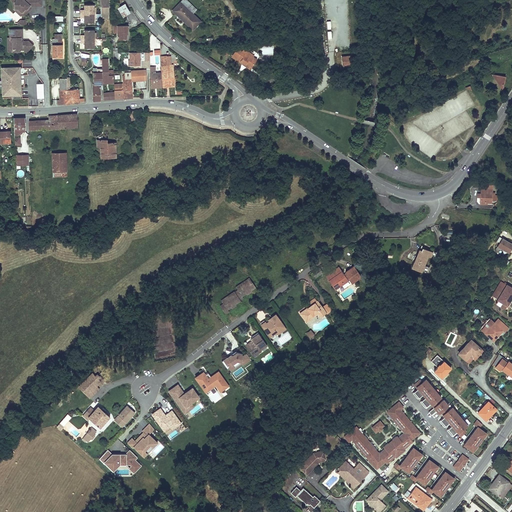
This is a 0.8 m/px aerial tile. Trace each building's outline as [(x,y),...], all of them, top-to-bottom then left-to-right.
[(9,0),(12,2),(13,8),(14,8),(17,8),(21,11),(21,15),(24,15),(27,11),(27,9),(26,8),(28,6),(29,7),(30,6),(37,5),(36,0),(9,0)] [(100,0),(100,14),(100,18),(108,18),(108,1),(107,0),(100,0)] [(193,29),(200,21),(181,2),(173,10),(193,29)] [(124,4),(117,8),(123,18),(130,13),(124,4)] [(93,8),(93,5),(84,5),(84,10),(80,10),(80,14),(80,18),(84,18),(84,23),(94,23),(94,20),(94,14),(93,8)] [(112,26),(112,33),(117,33),(118,40),(128,39),(127,26),(112,26)] [(9,29),(9,37),(11,37),(11,40),(12,41),(12,43),(12,51),(19,51),(19,48),(22,47),(26,51),(32,44),(27,40),(20,40),(20,37),(22,37),(21,28),(9,29)] [(94,34),(94,31),(84,31),(84,36),(81,36),(81,40),(81,44),(85,44),(85,49),(94,49),(94,46),(94,40),(94,34)] [(52,39),(52,54),(56,55),(56,57),(61,57),(61,34),(55,34),(55,39),(52,39)] [(241,60),(251,67),(257,59),(253,57),(246,52),(247,51),(244,48),(242,51),(237,48),(232,56),(240,62),(241,60)] [(128,65),(141,65),(141,51),(128,51),(128,65)] [(141,63),(151,63),(151,51),(141,51),(141,63)] [(160,57),(161,67),(161,73),(163,87),(174,86),(173,65),(171,65),(167,66),(166,56),(160,57)] [(343,65),(351,64),(351,56),(342,57),(343,65)] [(102,73),(102,74),(102,82),(103,82),(108,82),(108,84),(114,83),(113,70),(108,70),(108,59),(102,59),(102,69),(102,73)] [(27,67),(4,68),(5,94),(28,94),(27,67)] [(149,67),(150,78),(151,88),(163,87),(161,73),(155,73),(155,67),(150,67),(149,67)] [(93,84),(93,101),(100,101),(99,89),(99,84),(102,84),(101,73),(102,73),(102,69),(97,69),(97,73),(93,73),(93,84)] [(121,90),(114,91),(115,99),(132,98),(131,81),(144,80),(144,70),(131,71),(131,73),(124,73),(124,80),(122,80),(123,88),(121,88),(121,90)] [(492,74),(503,90),(506,77),(492,74)] [(59,90),(59,105),(65,104),(64,98),(61,98),(61,90),(67,90),(67,84),(66,84),(66,79),(59,79),(59,90)] [(64,98),(65,104),(79,103),(78,90),(67,90),(61,90),(61,98),(64,98)] [(29,122),(29,130),(41,130),(54,129),(67,128),(77,128),(76,118),(76,114),(48,117),(48,120),(34,121),(29,122)] [(24,118),(13,118),(14,131),(17,131),(19,133),(21,131),(25,131),(24,118)] [(0,143),(11,143),(10,131),(0,131),(0,143)] [(97,141),(97,147),(100,147),(101,158),(115,157),(115,143),(107,143),(106,140),(97,141)] [(29,155),(16,156),(16,165),(29,165),(29,155)] [(52,160),(52,172),(53,172),(66,172),(65,160),(52,160)] [(481,198),(481,202),(488,203),(492,203),(492,201),(497,201),(498,195),(495,195),(496,193),(493,193),(493,189),(488,189),(488,192),(481,192),(481,193),(481,198)] [(479,228),(481,219),(458,215),(456,224),(469,226),(469,229),(475,230),(475,227),(479,228)] [(508,253),(511,247),(511,244),(501,238),(497,246),(508,253)] [(422,253),(419,252),(413,267),(422,271),(428,256),(431,257),(432,253),(423,249),(422,251),(422,253)] [(361,277),(353,266),(346,272),(345,274),(344,275),(338,267),(326,276),(336,289),(348,281),(349,280),(352,284),(361,277)] [(311,274),(314,278),(323,273),(320,269),(311,274)] [(231,308),(232,308),(235,305),(241,301),(244,299),(243,297),(247,294),(250,292),(252,291),(255,288),(251,283),(249,279),(238,286),(236,288),(238,291),(235,293),(235,292),(226,298),(221,301),(224,305),(221,307),(224,312),(226,315),(229,312),(228,311),(231,308)] [(505,299),(503,303),(508,306),(511,298),(511,288),(507,285),(500,297),(505,299)] [(300,314),(306,322),(318,313),(321,317),(326,313),(322,308),(317,301),(312,305),(300,314)] [(322,308),(326,313),(326,314),(333,309),(328,303),(322,308)] [(263,327),(270,337),(277,332),(279,330),(281,332),(286,329),(276,315),(270,318),(272,321),(270,323),(270,322),(263,327)] [(261,325),(263,327),(270,322),(270,323),(272,321),(270,318),(268,320),(265,322),(261,325)] [(505,333),(509,329),(498,319),(495,323),(489,318),(480,328),(493,341),(503,331),(505,333)] [(246,346),(253,355),(257,352),(259,355),(262,352),(262,350),(268,346),(260,334),(254,339),(255,340),(252,342),(246,346)] [(481,349),(471,340),(459,354),(465,360),(468,363),(473,358),(481,349)] [(481,349),(473,358),(475,360),(483,351),(481,349)] [(231,355),(222,361),(228,368),(229,367),(238,361),(247,363),(251,360),(247,353),(244,355),(242,355),(242,353),(237,352),(237,356),(231,355)] [(505,358),(504,360),(498,355),(492,364),(501,370),(502,369),(511,376),(511,363),(508,361),(505,358)] [(232,371),(241,364),(244,365),(247,363),(238,361),(229,367),(232,371)] [(90,398),(100,388),(97,385),(103,379),(93,370),(77,386),(90,398)] [(203,377),(198,380),(205,391),(213,385),(215,384),(220,390),(228,385),(219,372),(211,377),(207,372),(206,372),(205,371),(201,373),(203,377)] [(439,413),(449,405),(437,390),(426,378),(414,386),(417,389),(412,393),(418,398),(422,395),(424,397),(420,401),(425,408),(431,404),(433,407),(428,411),(432,415),(437,411),(439,413)] [(213,385),(205,391),(208,395),(212,392),(213,394),(217,391),(213,385)] [(178,386),(170,391),(182,409),(198,397),(192,389),(183,395),(182,394),(183,393),(178,386)] [(191,404),(199,399),(198,397),(182,409),(185,413),(193,407),(191,404)] [(421,433),(398,401),(385,411),(403,432),(398,437),(397,435),(383,446),(385,449),(379,453),(357,426),(344,436),(349,442),(352,440),(376,470),(395,457),(405,449),(421,433)] [(488,401),(478,412),(486,419),(496,409),(488,401)] [(90,408),(83,415),(88,420),(90,419),(100,428),(110,417),(98,406),(94,411),(90,408)] [(115,420),(122,427),(135,412),(127,406),(115,420)] [(469,425),(452,406),(442,413),(444,416),(439,420),(444,427),(449,423),(451,426),(447,430),(452,436),(457,433),(461,437),(467,431),(465,428),(469,425)] [(160,408),(152,414),(164,431),(171,426),(169,425),(173,422),(177,426),(181,423),(172,410),(167,414),(168,415),(166,417),(165,415),(160,408)] [(67,414),(60,422),(64,425),(71,416),(67,414)] [(482,424),(476,419),(473,423),(477,427),(463,445),(473,453),(488,433),(480,426),(482,424)] [(384,427),(378,420),(370,426),(376,433),(384,427)] [(154,429),(150,424),(143,431),(144,432),(145,433),(146,434),(148,433),(149,434),(154,429)] [(91,428),(84,438),(88,442),(96,432),(91,428)] [(132,438),(128,443),(133,448),(134,447),(144,456),(147,453),(145,451),(150,445),(153,447),(158,442),(149,434),(148,433),(146,434),(145,433),(142,436),(141,435),(135,441),(132,438)] [(157,455),(164,447),(161,444),(153,451),(157,455)] [(423,454),(412,447),(398,465),(409,473),(423,454)] [(130,469),(134,473),(141,466),(135,460),(137,457),(130,450),(126,455),(113,455),(109,459),(104,454),(99,459),(107,466),(110,464),(113,467),(117,464),(131,464),(133,466),(130,469)] [(108,450),(104,454),(109,459),(113,455),(108,450)] [(308,474),(317,465),(315,463),(318,461),(319,462),(325,460),(323,450),(314,453),(301,466),(308,474)] [(469,458),(462,453),(452,466),(459,472),(469,458)] [(440,466),(429,458),(414,477),(426,485),(440,466)] [(337,470),(349,482),(351,480),(341,470),(348,463),(346,461),(337,470)] [(341,470),(351,480),(349,482),(353,486),(355,483),(357,485),(363,479),(356,472),(359,469),(364,474),(368,471),(360,463),(354,469),(348,463),(341,470)] [(113,472),(119,466),(126,466),(130,469),(133,466),(131,464),(117,464),(113,467),(110,464),(107,466),(113,472)] [(356,472),(363,479),(369,472),(368,471),(364,474),(359,469),(356,472)] [(455,479),(445,471),(430,490),(440,497),(455,479)] [(497,479),(489,489),(499,496),(502,498),(511,485),(510,483),(509,483),(499,474),(496,478),(497,479)] [(496,478),(488,488),(489,489),(497,479),(496,478)] [(373,506),(378,511),(386,505),(381,500),(380,498),(383,498),(389,492),(382,485),(367,500),(370,503),(373,503),(373,506)] [(430,500),(429,499),(430,498),(415,486),(411,491),(413,493),(409,498),(416,503),(423,509),(430,500)] [(291,492),(295,496),(297,495),(308,505),(307,507),(306,508),(310,511),(311,511),(315,508),(314,507),(320,500),(314,495),(313,497),(303,488),(301,490),(297,487),(291,492)]
